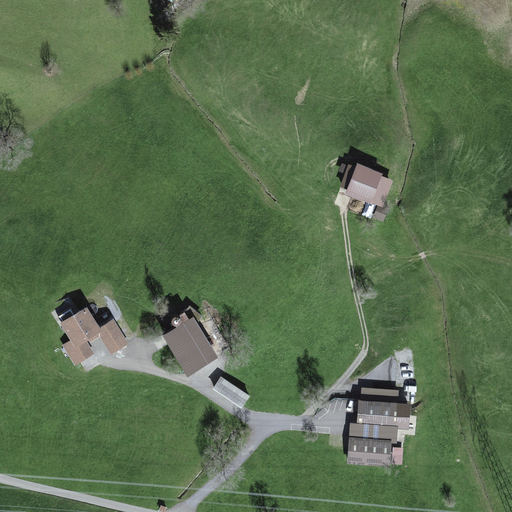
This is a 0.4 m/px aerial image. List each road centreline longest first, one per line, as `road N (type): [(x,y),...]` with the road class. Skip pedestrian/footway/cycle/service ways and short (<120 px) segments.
road 1 (track): [(302,425),(366,355),(345,217)]
road 2 (unclassified): [(0,479),(133,511)]
road 3 (unclassified): [(187,511),(276,424)]
